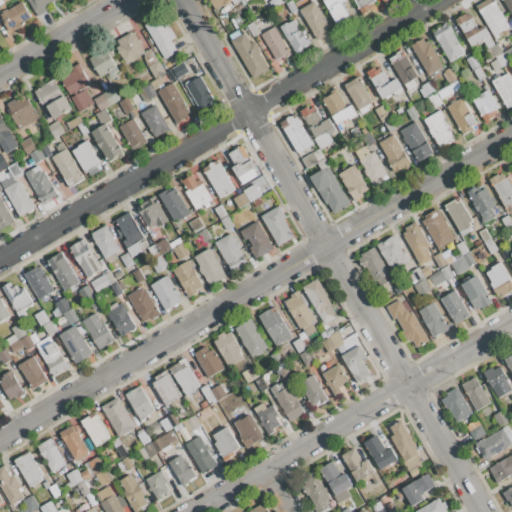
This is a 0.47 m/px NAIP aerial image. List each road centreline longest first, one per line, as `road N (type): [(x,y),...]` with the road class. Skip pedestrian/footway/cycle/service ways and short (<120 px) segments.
road 1 (residential): [(181,0),(482,511)]
road 2 (residential): [(437,0),(0,258)]
road 3 (residential): [(511,322),(194,511)]
road 4 (residential): [(280,273),(0,439)]
road 5 (residential): [(125,0),(0,75)]
road 6 (residential): [(396,204),(280,273)]
road 7 (residential): [(511,135),(396,204)]
